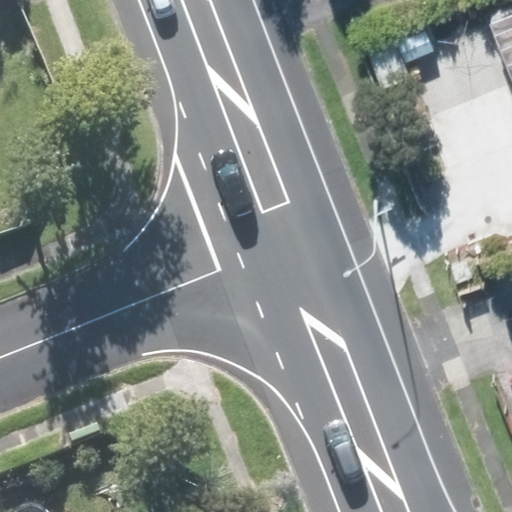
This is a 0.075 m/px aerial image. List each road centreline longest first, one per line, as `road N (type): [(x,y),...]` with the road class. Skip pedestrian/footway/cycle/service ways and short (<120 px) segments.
road 1 (residential): [(293,244),(0,360)]
road 2 (secondary): [(293,244),(402,511)]
road 3 (secondary): [(202,0),(293,244)]
